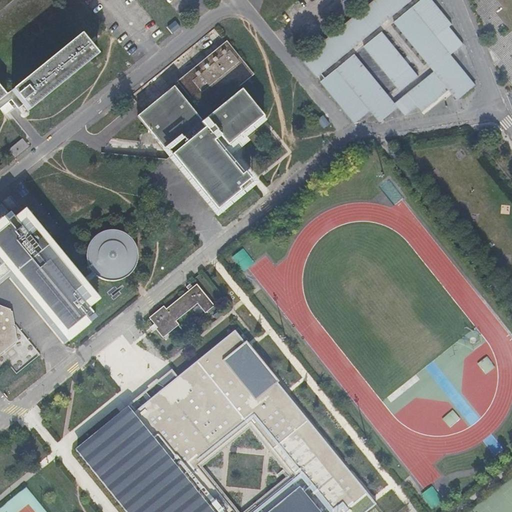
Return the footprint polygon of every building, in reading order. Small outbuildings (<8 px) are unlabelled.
[(376,0),(304,60),(318,77),(322,74),(326,79),(322,82),(356,123),(371,110),(381,122),(399,107),(407,116),(419,106),(424,111),(438,99),(434,93),(446,84),(459,100),(476,85),(451,55),(464,44),(450,27),(453,24),(432,0),(376,0)] [(175,21),(167,27),(172,34),(180,27),(175,21)] [(0,116),(1,115),(0,113),(0,109),(13,99),(20,108),(26,104),(31,110),(36,105),(36,104),(90,60),(91,61),(96,56),(95,55),(98,52),(82,33),(76,38),(76,39),(19,86),(18,85),(8,93),(4,88),(4,89),(0,84),(0,116)] [(226,42),(177,82),(204,115),(253,75),(226,42)] [(180,168),(216,212),(242,190),(240,188),(250,179),(225,148),(264,117),(242,90),(203,122),(174,87),(138,117),(163,147),(171,158),(173,156),(182,167),(180,168)] [(23,139),(9,149),(15,157),(29,147),(23,139)] [(98,300),(86,285),(83,281),(35,223),(25,211),(15,219),(10,213),(0,221),(0,278),(11,269),(60,330),(59,330),(69,342),(97,318),(89,308),(98,300)] [(95,275),(97,277),(99,278),(100,279),(102,279),(103,280),(105,281),(107,281),(109,282),(110,282),(112,282),(114,282),(116,282),(118,282),(119,281),(121,281),(123,280),(124,279),(126,279),(127,278),(129,277),(130,276),(132,274),(133,273),(134,271),(135,270),(136,268),(137,267),(137,265),(138,263),(138,262),(139,260),(139,258),(139,256),(139,255),(139,253),(138,251),(138,249),(137,247),(137,246),(136,244),(135,243),(134,241),(133,240),(132,238),(130,237),(129,236),(128,235),(126,234),(124,233),(123,232),(121,232),(119,231),(117,231),(116,231),(114,230),(112,230),(110,231),(108,231),(107,231),(105,232),(103,232),(102,233),(100,234),(99,235),(97,236),(96,237),(94,238),(93,240),(92,241),(91,243),(90,244),(89,246),(89,247),(88,249),(88,251),(87,253),(87,255),(87,256),(87,258),(87,260),(88,262),(88,263),(89,265),(89,267),(90,268),(91,270),(92,272),(93,272),(95,275)] [(243,248),(233,257),(246,271),(255,262),(243,248)] [(83,281),(86,285),(97,277),(95,275),(93,272),(83,281)] [(167,309),(165,306),(151,318),(158,327),(156,329),(163,338),(180,325),(177,321),(199,304),(206,313),(215,306),(198,285),(167,309)] [(0,354),(6,352),(9,347),(11,345),(17,342),(15,325),(16,324),(14,321),(13,311),(0,306),(0,354)] [(78,449),(128,511),(341,511),(365,492),(275,382),(277,380),(246,342),(244,344),(234,330),(155,395),(154,394),(131,413),(127,409),(121,414),(116,407),(96,423),(101,430),(78,449)] [(486,373),(494,367),(487,357),(479,363),(486,373)] [(422,496),(430,505),(436,500),(428,491),(422,496)]
